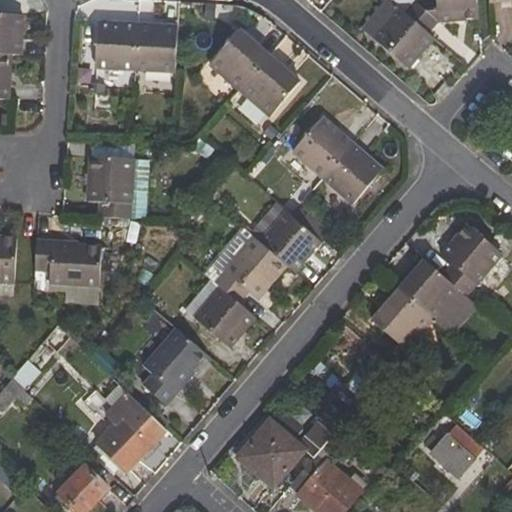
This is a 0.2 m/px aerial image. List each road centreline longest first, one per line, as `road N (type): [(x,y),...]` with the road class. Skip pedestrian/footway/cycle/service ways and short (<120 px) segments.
road 1 (residential): [(452,158),(186,475)]
road 2 (residential): [(133,0),(257,6),(430,138)]
road 3 (residential): [(53,0),(45,147),(26,175)]
road 4 (residential): [(430,138),(489,66),(511,86)]
